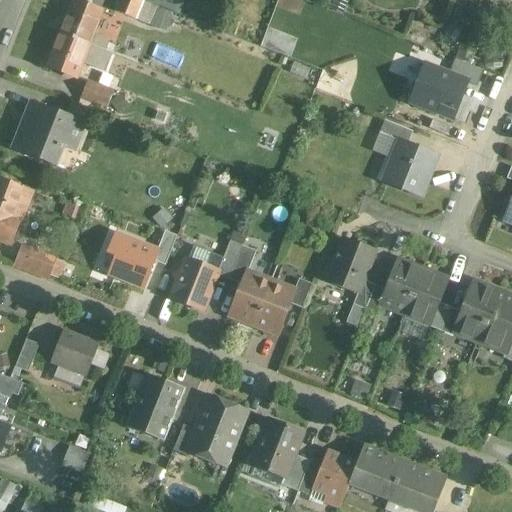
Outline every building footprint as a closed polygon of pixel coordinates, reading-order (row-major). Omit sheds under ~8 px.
[(143,2),(138,0),(119,0),(115,12),(135,20),(143,2)] [(104,13),(76,2),(63,34),(91,45),(104,13)] [(148,4),(143,2),(135,20),(148,25),(155,6),(148,3),(148,4)] [(91,45),(63,34),(50,68),(78,80),(83,65),(108,75),(116,55),(91,45)] [(401,56),(404,40),(380,36),(377,53),(401,56)] [(485,72),(456,61),(450,76),(470,84),(479,87),(485,72)] [(450,76),(427,66),(413,99),(437,108),(435,113),(455,121),(470,84),(450,76)] [(113,95),(87,85),(81,99),(107,110),(113,95)] [(98,113),(72,103),(67,117),(86,125),(86,126),(92,128),(98,113)] [(67,117),(35,105),(15,154),(51,168),(58,150),(61,151),(63,148),(75,153),(86,126),(86,125),(67,117)] [(408,131),(387,122),(382,136),(402,144),(403,142),(403,143),(408,131)] [(403,143),(403,142),(402,144),(395,161),(400,163),(390,187),(425,201),(442,158),(403,143)] [(22,188),(0,179),(0,240),(7,243),(16,221),(20,223),(24,213),(13,210),(22,188)] [(511,199),(503,222),(511,225),(511,199)] [(75,207),(66,204),(62,215),(71,219),(75,207)] [(158,252),(116,235),(108,254),(118,257),(110,276),(143,289),(158,252)] [(375,252),(344,240),(334,264),(329,267),(323,281),(358,294),(358,295),(363,282),(375,252)] [(230,242),(218,272),(219,272),(217,276),(229,280),(242,247),(230,242)] [(256,252),(242,247),(229,280),(241,285),(247,272),(248,273),(256,252)] [(62,264),(20,248),(13,267),(46,280),(48,277),(56,280),(62,264)] [(218,272),(185,259),(180,274),(174,276),(176,281),(169,300),(203,313),(217,276),(219,272),(218,272)] [(423,271),(397,261),(385,291),(380,306),(381,306),(405,316),(423,271)] [(448,281),(423,271),(405,316),(429,325),(430,326),(439,304),(448,281)] [(241,285),(229,317),(253,326),(271,282),(248,273),(247,272),(241,285)] [(312,285),(299,280),(294,291),(295,291),(290,305),(302,309),(312,285)] [(294,291),(271,282),(253,326),(277,336),(290,305),(295,291),(294,291)] [(363,282),(358,295),(358,294),(353,306),(365,311),(375,287),(363,282)] [(461,313),(453,333),(454,333),(477,343),(497,292),(473,283),(461,313)] [(385,291),(375,287),(365,311),(377,316),(381,306),(380,306),(385,291)] [(511,298),(497,292),(477,343),(506,354),(507,354),(511,341),(511,298)] [(439,304),(430,326),(429,325),(428,328),(440,332),(450,308),(439,304)] [(450,308),(440,332),(452,337),(454,333),(453,333),(461,313),(450,308)] [(99,345),(64,331),(51,364),(86,378),(99,345)] [(26,340),(15,368),(21,371),(28,373),(39,345),(26,340)] [(15,368),(11,379),(16,381),(16,382),(21,371),(15,368)] [(166,382),(147,375),(126,428),(145,436),(145,435),(164,443),(184,390),(166,383),(166,382)] [(0,431),(0,421),(11,393),(0,388),(0,452),(7,435),(0,431)] [(246,412),(209,397),(196,431),(188,450),(189,450),(226,464),(246,412)] [(302,434),(269,421),(251,466),(284,478),(294,456),(302,434)] [(196,431),(183,426),(173,452),(186,457),(189,450),(188,450),(196,431)] [(82,473),(90,453),(70,446),(63,466),(82,473)] [(433,511),(446,480),(363,448),(357,464),(349,485),(417,511),(433,511)] [(357,464),(327,452),(323,462),(309,497),(310,498),(311,498),(313,491),(326,496),(323,503),(340,509),(349,485),(357,464)] [(294,456),(284,478),(281,486),(298,493),(310,462),(294,456)] [(310,462),(298,493),(309,497),(323,462),(312,457),(310,462)] [(326,496),(313,491),(311,498),(310,498),(309,502),(322,507),(323,503),(326,496)] [(38,511),(42,503),(26,497),(20,511),(38,511)]
